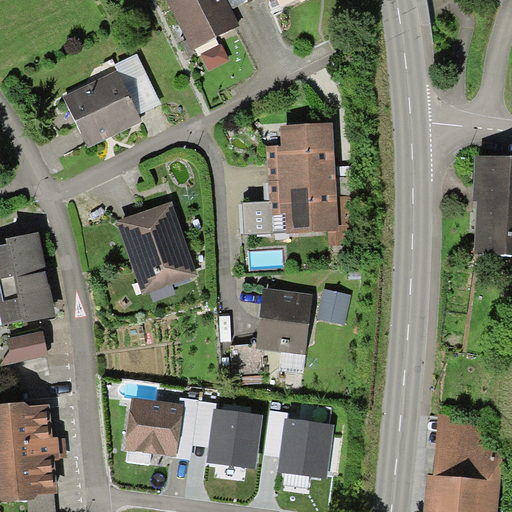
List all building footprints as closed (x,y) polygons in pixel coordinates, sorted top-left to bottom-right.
[(230,10),(224,0),(166,0),(193,51),(239,27),(230,10)] [(224,0),(230,10),(248,1),(247,0),(224,0)] [(113,67),(116,73),(137,116),(161,104),(137,55),(113,67)] [(116,73),(63,98),(87,149),(109,139),(141,123),(137,116),(116,73)] [(267,147),(268,184),(336,181),(334,125),(280,127),(281,147),(267,147)] [(511,160),(476,158),(473,202),(478,202),(478,210),(475,257),(511,259),(511,160)] [(336,181),(268,184),(269,203),(272,203),(273,216),(285,216),(286,236),(329,234),(329,247),(357,246),(355,197),(336,198),(336,181)] [(173,203),(117,223),(143,296),(198,276),(173,203)] [(273,216),(272,203),(269,203),(243,205),(245,236),(273,235),(273,216)] [(7,247),(0,248),(0,316),(2,327),(23,323),(24,326),(56,319),(43,254),(39,236),(6,243),(7,247)] [(306,356),(313,296),(263,290),(257,345),(256,350),(261,351),(306,356)] [(351,295),(323,290),(318,319),(345,325),(351,295)] [(43,334),(8,341),(9,354),(0,366),(0,367),(49,357),(43,334)] [(256,350),(257,345),(231,347),(233,377),(262,375),(261,351),(256,350)] [(181,399),(180,408),(183,408),(180,430),(176,458),(191,460),(199,401),(181,399)] [(129,400),(121,451),(176,458),(180,430),(183,408),(180,408),(129,400)] [(0,502),(4,507),(33,505),(37,498),(58,496),(55,461),(60,461),(60,460),(59,451),(58,439),(53,440),(50,408),(30,410),(24,407),(0,408),(0,502)] [(238,414),(214,411),(207,466),(256,472),(263,417),(238,414)] [(439,417),(434,479),(500,484),(503,451),(487,450),(489,421),(439,417)] [(309,423),(285,420),(278,475),(327,481),(334,427),(309,423)] [(65,439),(58,439),(59,451),(60,460),(67,459),(65,439)] [(434,479),(427,478),(424,511),(497,511),(500,484),(434,479)]
